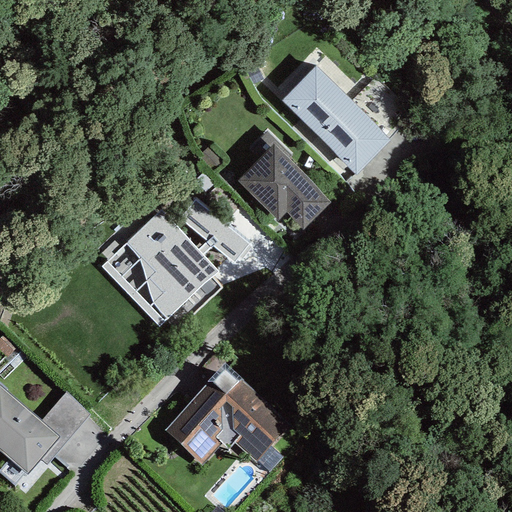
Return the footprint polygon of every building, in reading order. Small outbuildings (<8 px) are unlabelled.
[(319,139),(355,104),(315,66),(281,101),(319,139)] [(355,104),(319,139),(356,176),(391,140),(355,104)] [(275,146),(238,182),(277,221),(286,212),(302,229),(330,202),(275,146)] [(242,260),(251,248),(195,200),(179,219),(234,263),(238,257),(242,260)] [(214,276),(218,273),(160,210),(99,267),(159,331),(181,310),(191,320),(225,289),(214,276)] [(0,350),(6,357),(16,348),(4,335),(0,339),(0,350)] [(224,364),(164,430),(201,467),(221,444),(228,450),(235,443),(256,462),(256,461),(270,446),(288,426),(255,396),(257,393),(224,364)] [(25,474),(27,476),(40,460),(59,437),(40,421),(0,386),(0,451),(9,459),(0,468),(0,473),(14,486),(25,474)] [(73,474),(107,436),(88,418),(90,416),(66,392),(40,421),(59,437),(40,460),(47,465),(54,458),(73,474)] [(269,472),(283,457),(270,446),(256,461),(269,472)]
